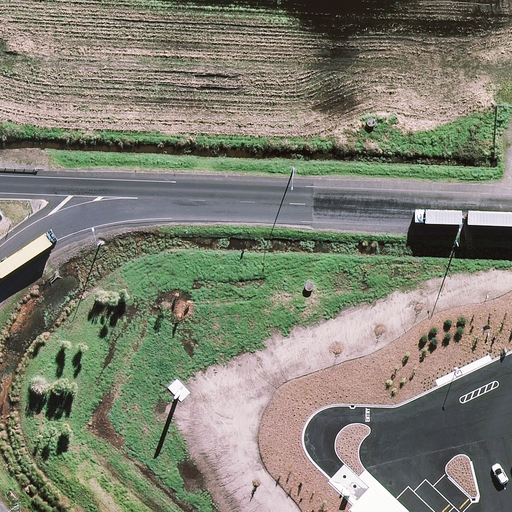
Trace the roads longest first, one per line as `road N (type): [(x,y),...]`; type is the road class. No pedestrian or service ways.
road 1 (unclassified): [(511,212),(173,199)]
road 2 (motorway): [(173,199),(47,230),(0,263)]
road 3 (motorway): [(0,182),(128,187),(173,199)]
